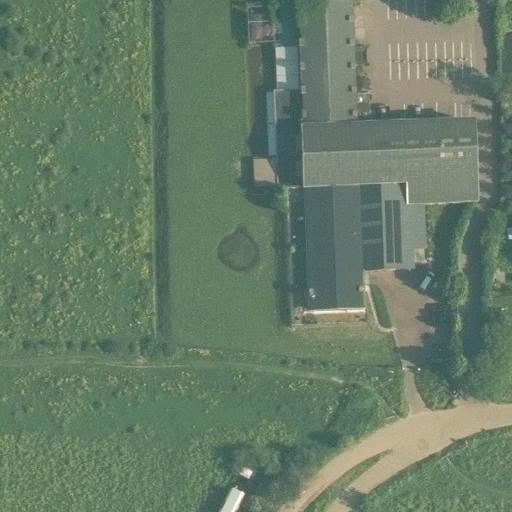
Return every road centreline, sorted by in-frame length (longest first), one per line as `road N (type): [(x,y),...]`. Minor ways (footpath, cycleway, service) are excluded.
road 1 (track): [(0,362),(214,364),(374,388),(399,419),(436,431)]
road 2 (unclassified): [(436,431),(371,446),(288,511)]
road 3 (unclassified): [(339,511),(436,431)]
